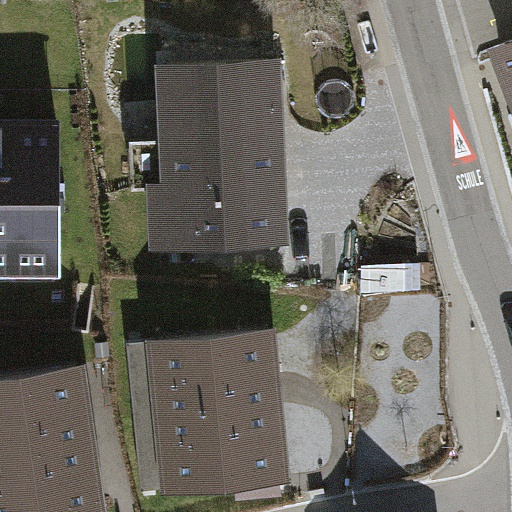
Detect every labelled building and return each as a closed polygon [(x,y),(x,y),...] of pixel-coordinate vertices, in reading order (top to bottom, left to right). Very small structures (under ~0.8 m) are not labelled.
[(511,39),(489,47),(511,113),(511,136),(510,137),(511,143),(511,39)] [(286,241),(281,62),(156,64),(158,125),(125,126),(127,193),(159,192),(160,244),(286,241)] [(0,275),(60,276),(59,124),(0,124),(0,275)] [(290,483),(274,327),(150,340),(166,495),(290,483)] [(0,511),(111,511),(88,370),(0,384),(0,511)]
